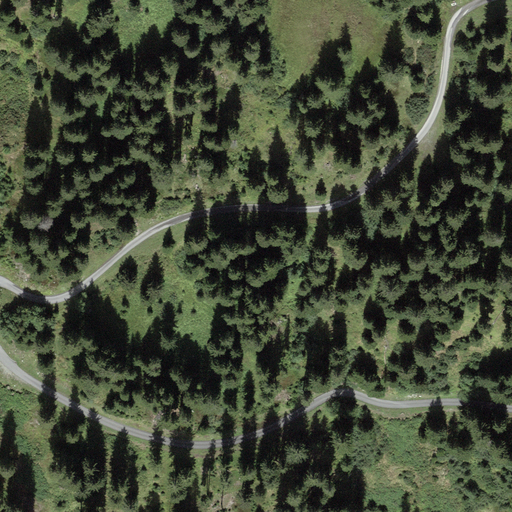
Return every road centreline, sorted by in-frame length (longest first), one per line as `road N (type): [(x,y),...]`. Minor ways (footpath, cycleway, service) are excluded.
road 1 (unclassified): [(0,282),(53,299),(161,225),(245,208),(316,209),(366,187),(433,113),(456,14),(484,0)]
road 2 (unclassified): [(511,409),(381,404),(343,394),(248,437),(178,444),(105,423),(0,356)]
